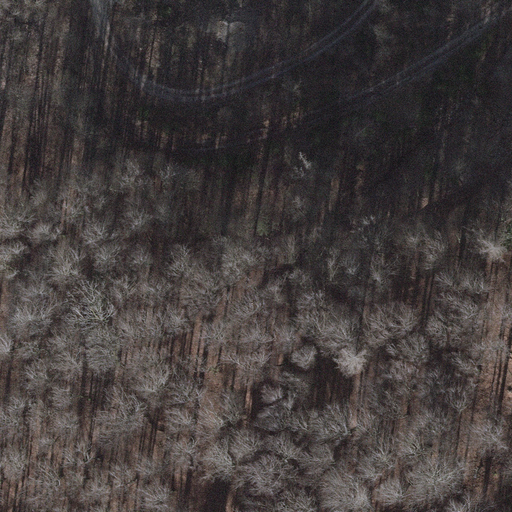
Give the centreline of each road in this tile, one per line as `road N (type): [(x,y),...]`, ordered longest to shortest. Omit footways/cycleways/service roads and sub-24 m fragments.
road 1 (track): [(506,0),(394,76),(314,118),(180,141),(110,116),(93,75),(101,0)]
road 2 (track): [(107,0),(117,62),(160,96),(230,95),(334,38),(368,0)]
road 3 (track): [(0,203),(26,180),(65,8),(78,0)]
